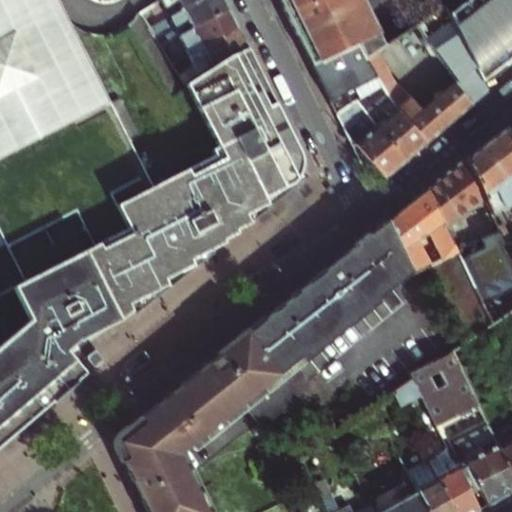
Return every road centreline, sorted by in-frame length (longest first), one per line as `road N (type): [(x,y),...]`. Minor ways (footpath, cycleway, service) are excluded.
road 1 (residential): [(0,511),(364,220)]
road 2 (residential): [(251,0),(364,220)]
road 3 (residential): [(364,220),(511,100)]
